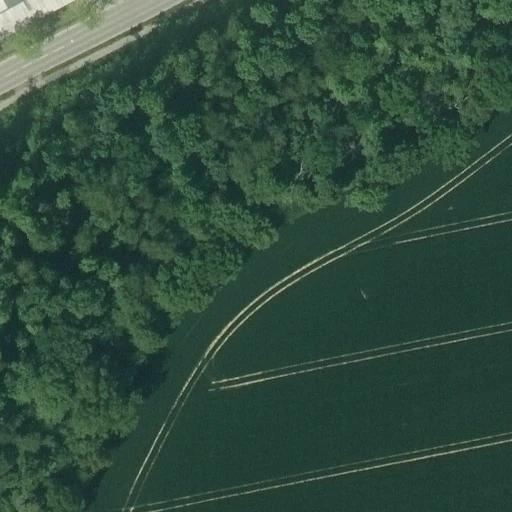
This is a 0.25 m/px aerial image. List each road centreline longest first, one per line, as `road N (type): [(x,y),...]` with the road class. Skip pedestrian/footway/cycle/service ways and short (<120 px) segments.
road 1 (unclassified): [(0,94),(182,0)]
road 2 (track): [(136,350),(97,480),(56,511)]
